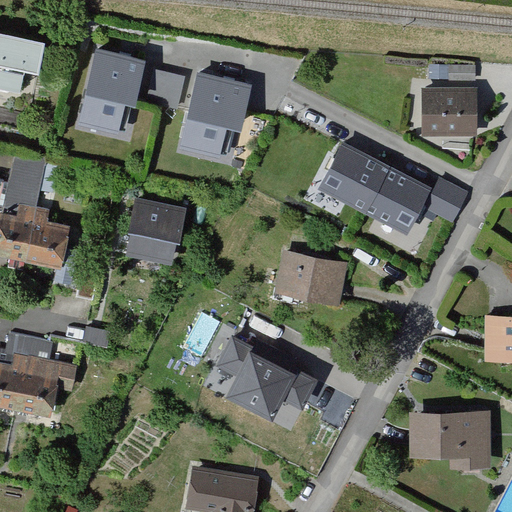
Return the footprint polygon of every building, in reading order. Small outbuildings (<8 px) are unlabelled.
[(48,39),(0,29),(0,62),(42,72),(48,39)] [(93,49),(78,116),(114,125),(122,90),(138,94),(146,61),(93,49)] [(198,73),(183,140),(219,149),(227,115),(243,118),(251,85),(198,73)] [(483,90),(428,89),(427,136),(482,137),(483,90)] [(408,219),(433,176),(355,134),(330,178),(408,219)] [(191,208),(139,197),(131,231),(134,232),(129,255),(175,266),(180,241),(184,242),(191,208)] [(19,216),(1,212),(0,214),(0,255),(64,269),(73,227),(50,222),(52,211),(22,205),(19,216)] [(352,263),(287,251),(279,294),(344,307),(352,263)] [(511,316),(490,317),(491,363),(511,363),(511,316)] [(264,345),(213,335),(203,386),(254,396),(264,345)] [(14,366),(0,363),(0,407),(54,418),(60,390),(74,393),(80,367),(52,361),(17,354),(14,366)] [(496,413),(416,413),(416,458),(455,458),(455,470),(496,470),(496,413)] [(257,511),(263,479),(197,468),(190,511),(193,511),(257,511)]
